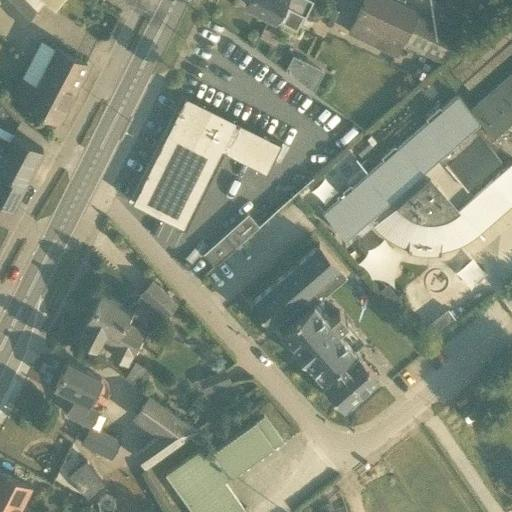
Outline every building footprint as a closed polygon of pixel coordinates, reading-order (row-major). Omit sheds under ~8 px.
[(25,0),(2,0),(1,2),(23,24),(36,10),(25,0)] [(41,0),(54,11),(63,0),(41,0)] [(246,0),(245,4),(276,20),(284,4),(304,14),(310,0),(246,0)] [(435,21),(418,13),(392,0),(364,0),(354,20),(377,32),(371,43),(397,55),(403,44),(441,62),(468,37),(475,22),(443,6),(435,21)] [(37,85),(22,77),(12,97),(57,121),(87,63),(57,47),(37,85)] [(292,55),(285,70),(296,79),(305,61),(292,55)] [(511,73),(470,110),(457,95),(442,109),(439,106),(426,118),(428,121),(397,148),(394,145),(381,157),(383,159),(352,186),(350,184),(336,196),(339,198),(323,212),(345,238),(370,215),(376,222),(372,224),(376,228),(385,236),(396,243),(408,247),(408,250),(407,250),(407,251),(413,253),(420,254),(420,248),(429,249),(428,254),(442,253),(441,252),(441,249),(455,246),(467,241),(478,233),(483,238),(484,237),(470,222),(477,216),(483,223),(488,219),(491,222),(511,203),(511,73)] [(295,93),(290,99),(347,144),(360,127),(307,85),(298,96),(295,93)] [(266,173),(281,143),(184,95),(131,203),(185,229),(223,151),(266,173)] [(9,140),(0,135),(0,169),(25,183),(43,149),(13,133),(9,140)] [(367,139),(356,148),(362,155),(372,145),(367,139)] [(0,199),(12,206),(25,183),(0,169),(0,199)] [(235,247),(259,225),(249,213),(225,234),(235,247)] [(214,265),(235,247),(225,234),(203,253),(214,265)] [(339,311),(330,319),(315,302),(346,274),(319,243),(250,302),(271,326),(275,322),(297,348),(296,349),(303,357),(304,356),(321,376),(321,375),(326,381),(323,385),(344,409),(378,378),(359,356),(360,354),(354,347),(363,339),(339,311)] [(164,315),(175,303),(152,281),(141,294),(164,315)] [(132,352),(139,339),(120,329),(130,308),(101,293),(88,320),(89,321),(80,339),(95,347),(101,337),(116,344),(111,354),(126,362),(131,352),(132,352)] [(433,336),(455,319),(448,310),(426,327),(433,336)] [(137,383),(147,367),(135,360),(126,376),(137,383)] [(88,407),(102,380),(67,361),(55,386),(56,387),(56,386),(75,396),(66,413),(89,425),(96,411),(88,407)] [(207,377),(199,381),(204,393),(212,390),(230,382),(225,370),(207,377)] [(145,466),(198,428),(149,394),(133,417),(159,435),(135,451),(145,466)] [(282,440),(264,415),(256,421),(255,421),(207,455),(202,448),(167,472),(195,511),(245,511),(222,479),(230,473),(232,476),(282,440)] [(112,459),(121,440),(90,424),(80,443),(112,459)] [(89,500),(107,485),(84,457),(66,473),(89,500)] [(0,511),(16,511),(31,485),(0,469),(0,511)]
